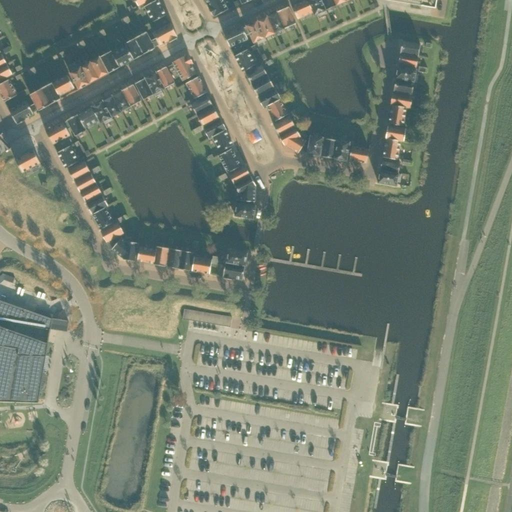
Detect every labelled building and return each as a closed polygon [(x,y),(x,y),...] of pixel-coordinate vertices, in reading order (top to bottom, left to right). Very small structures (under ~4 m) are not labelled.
[(156,0),(144,7),(153,23),(166,16),(157,0),(156,0)] [(205,0),(210,8),(208,9),(212,17),(214,16),(215,17),(227,10),(222,0),(205,0)] [(313,13),(307,0),(304,0),(291,6),(297,20),(313,13)] [(320,0),(307,0),(313,13),(314,16),(318,14),(319,17),(327,14),(326,11),(320,0)] [(333,0),(320,0),(326,11),(337,6),(333,0)] [(422,0),(421,6),(435,9),(436,0),(422,0)] [(288,7),(277,12),(285,29),(296,24),(288,7)] [(275,34),(285,29),(277,12),(267,17),(275,34)] [(265,38),(275,34),(267,17),(257,21),(265,38)] [(265,38),(257,21),(246,26),(247,28),(250,34),(254,43),(257,42),(259,44),(266,41),(265,38)] [(153,33),(156,39),(159,45),(159,46),(168,41),(169,43),(177,39),(176,37),(177,37),(170,24),(153,33)] [(248,39),(246,36),(243,29),(242,26),(224,34),(230,48),(248,39)] [(146,32),(135,38),(144,55),(155,49),(154,48),(151,41),(146,32)] [(133,60),(144,55),(135,38),(125,44),(126,46),(133,59),(133,60)] [(156,39),(151,41),(154,48),(159,45),(156,39)] [(402,41),(400,54),(418,57),(420,45),(402,41)] [(126,46),(112,54),(119,68),(119,67),(133,59),(126,46)] [(234,56),(243,72),(256,65),(247,50),(234,56)] [(108,74),(119,68),(112,54),(111,51),(100,57),(108,74)] [(416,68),(418,57),(400,54),(398,65),(416,68)] [(182,81),(189,77),(195,74),(191,65),(192,64),(188,56),(187,57),(186,56),(173,63),(182,81)] [(100,57),(90,62),(99,79),(108,74),(100,57)] [(90,62),(81,67),(90,84),(99,79),(90,62)] [(7,64),(0,67),(0,80),(12,74),(7,64)] [(90,84),(81,67),(79,65),(72,69),(73,71),(70,73),(79,90),(90,84)] [(246,74),(251,85),(268,76),(262,65),(246,74)] [(165,67),(156,72),(165,89),(174,84),(165,67)] [(398,67),(396,79),(414,82),(417,83),(418,75),(415,74),(416,70),(398,67)] [(156,72),(145,78),(154,95),(155,97),(162,93),(161,91),(165,89),(156,72)] [(67,75),(52,83),(59,96),(74,88),(67,75)] [(274,87),(268,76),(251,85),(257,96),(274,87)] [(197,78),(191,81),(186,84),(194,99),(207,92),(199,77),(197,78)] [(144,100),(154,95),(145,78),(135,83),(144,100)] [(412,95),(414,82),(396,79),(393,91),(412,95)] [(9,80),(0,84),(0,94),(4,102),(17,95),(9,80)] [(61,99),(59,96),(52,83),(41,89),(50,105),(61,99)] [(132,85),(121,91),(130,107),(141,101),(132,85)] [(39,111),(50,105),(41,89),(30,95),(35,104),(38,110),(39,111)] [(264,108),(267,107),(280,100),(280,99),(275,89),(258,98),(264,108)] [(121,112),(130,107),(121,91),(112,96),(121,112)] [(391,105),(392,105),(406,108),(409,108),(411,97),(393,94),(391,105)] [(112,96),(102,101),(111,117),(121,112),(112,96)] [(191,105),(197,116),(213,107),(207,96),(191,105)] [(280,100),(267,107),(275,122),(288,115),(280,100)] [(33,114),(33,113),(29,107),(26,101),(9,110),(16,123),(17,123),(18,125),(25,121),(24,119),(33,114)] [(92,107),(99,120),(100,123),(104,121),(105,124),(113,120),(111,117),(102,101),(92,107)] [(33,113),(38,110),(35,104),(29,107),(33,113)] [(406,108),(392,105),(389,124),(403,126),(406,108)] [(84,128),(99,120),(92,107),(78,115),(77,115),(84,128)] [(213,107),(197,116),(203,127),(219,118),(213,107)] [(68,121),(71,128),(76,137),(86,131),(84,128),(77,115),(67,120),(68,121)] [(273,125),(279,136),(295,127),(289,116),(273,125)] [(209,139),(212,137),(225,130),(226,130),(220,120),(204,129),(209,139)] [(70,135),(67,130),(64,123),(63,122),(55,126),(54,125),(46,129),(47,131),(45,132),(52,145),(70,135)] [(385,139),(386,139),(400,141),(404,142),(406,129),(387,126),(385,139)] [(298,154),(299,152),(303,145),(306,141),(301,137),(295,127),(279,136),(284,146),(285,146),(298,154)] [(212,137),(220,152),(233,145),(225,130),(212,137)] [(310,136),(309,146),(307,153),(307,154),(320,157),(323,138),(310,136)] [(337,141),(334,159),(347,161),(350,143),(346,142),(346,139),(338,138),(337,141)] [(322,157),(334,159),(337,141),(325,139),(322,157)] [(400,141),(386,139),(383,158),(397,160),(400,141)] [(57,153),(65,168),(78,162),(70,146),(57,153)] [(369,149),(351,146),(349,161),(367,164),(369,149)] [(241,166),(231,149),(218,156),(228,173),(241,166)] [(15,160),(22,173),(40,163),(33,150),(15,160)] [(382,160),(380,171),(398,174),(400,163),(382,160)] [(68,171),(74,181),(90,172),(84,162),(68,171)] [(231,174),(236,184),(251,176),(245,166),(231,174)] [(398,174),(380,171),(378,183),(396,186),(397,182),(400,183),(401,175),(398,174)] [(75,183),(80,193),(96,184),(91,174),(75,183)] [(240,201),(247,202),(253,202),(255,202),(255,187),(256,186),(251,176),(236,184),(241,194),(240,195),(240,201)] [(96,184),(80,193),(85,203),(102,194),(96,184)] [(92,215),(105,208),(108,206),(103,196),(86,205),(92,215)] [(252,206),(247,205),(237,203),(237,204),(234,203),(232,211),(235,212),(235,216),(253,219),(255,207),(252,206)] [(105,208),(92,215),(100,230),(113,223),(105,208)] [(109,241),(115,238),(123,233),(117,223),(101,232),(106,242),(109,241)] [(117,242),(115,238),(109,241),(113,248),(117,242)] [(121,238),(117,242),(113,248),(112,249),(123,259),(123,260),(134,262),(138,243),(126,241),(126,242),(121,238)] [(137,261),(154,264),(156,250),(139,247),(137,261)] [(157,247),(156,250),(154,264),(154,265),(165,267),(168,248),(157,247)] [(167,267),(178,269),(182,251),(170,249),(167,267)] [(182,251),(178,269),(189,271),(193,253),(182,251)] [(224,262),(225,263),(245,266),(247,254),(229,251),(228,255),(225,254),(224,262)] [(212,260),(194,257),(192,271),(209,274),(211,263),(212,260)] [(245,266),(225,263),(223,277),(224,277),(224,279),(232,280),(232,278),(243,280),(245,266)] [(0,401),(38,403),(51,325),(52,319),(0,300),(0,401)] [(184,309),(183,320),(230,328),(232,317),(184,309)] [(50,330),(57,331),(67,333),(67,332),(69,321),(52,318),(52,319),(51,325),(50,330)]
